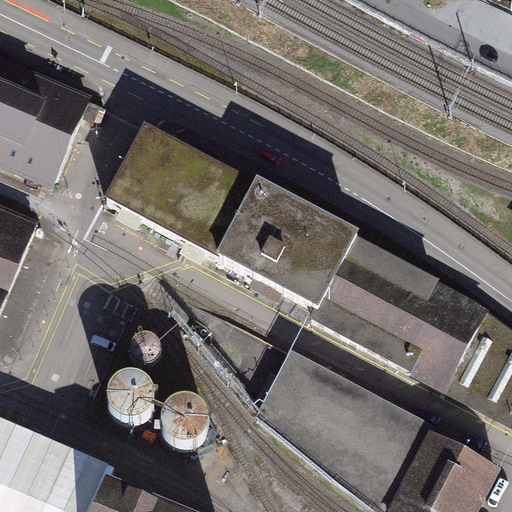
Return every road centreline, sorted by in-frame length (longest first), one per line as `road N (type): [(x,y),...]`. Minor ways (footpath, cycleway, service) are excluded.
road 1 (unknown): [(36,336),(73,216),(349,376),(511,453)]
road 2 (primary): [(511,301),(319,172),(0,13)]
road 3 (unknown): [(219,511),(74,417),(44,366)]
road 4 (residential): [(511,67),(385,4)]
